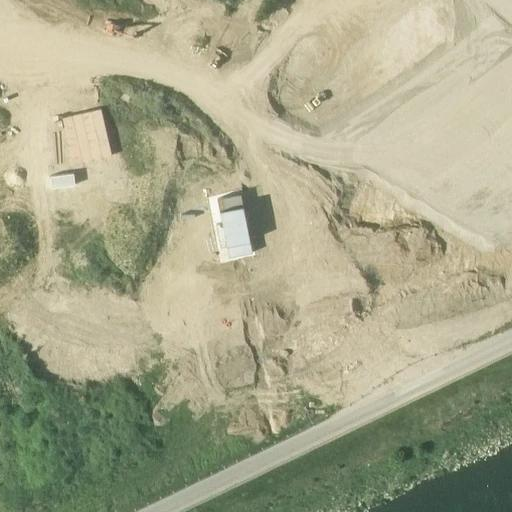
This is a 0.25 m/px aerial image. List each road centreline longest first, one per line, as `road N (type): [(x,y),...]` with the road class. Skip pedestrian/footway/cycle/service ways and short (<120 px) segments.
road 1 (unclassified): [(141,511),(511,334)]
road 2 (track): [(388,394),(313,295),(274,167),(222,91)]
road 3 (unclassified): [(222,91),(126,44),(62,34),(0,39)]
